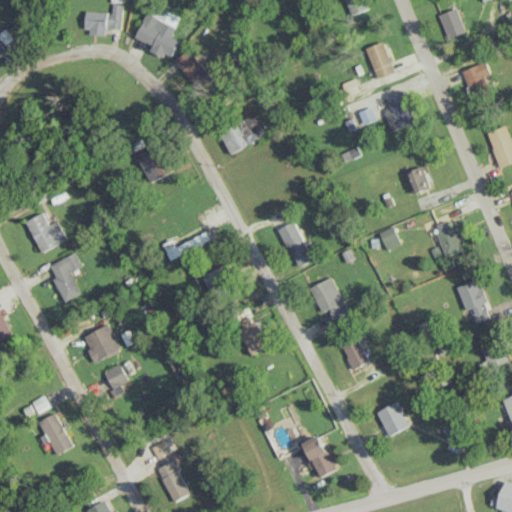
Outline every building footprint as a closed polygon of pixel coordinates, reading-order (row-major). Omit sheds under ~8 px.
[(369,9),(365,0),(346,0),(353,15),(369,9)] [(85,32),(106,33),(107,28),(121,29),(123,4),(112,3),(112,12),(86,10),(85,32)] [(147,12),(136,36),(153,45),(150,50),(163,56),(165,53),(171,56),(179,40),(171,36),(180,16),(157,5),(152,14),(147,12)] [(440,14),(449,38),(467,31),(458,7),(440,14)] [(0,55),(8,49),(0,40),(0,55)] [(367,48),(378,77),(396,70),(385,40),(367,48)] [(176,60),(196,85),(210,74),(189,49),(176,60)] [(492,73),(487,60),(463,70),(473,96),(491,88),(486,75),(492,73)] [(417,121),(405,89),(387,97),(391,108),(385,110),(394,130),(417,121)] [(378,119),(374,106),(360,111),(365,124),(378,119)] [(268,134),(257,113),(221,132),(232,153),(268,134)] [(511,162),(511,135),(508,124),(488,132),(501,167),(511,162)] [(343,153),(346,161),(362,155),(359,147),(343,153)] [(172,169),(156,148),(138,161),(153,182),(172,169)] [(414,193),(432,186),(424,165),(406,172),(414,193)] [(68,239),(59,220),(51,224),(44,211),(27,220),(42,251),(68,239)] [(313,260),(296,220),(281,226),(298,267),(313,260)] [(459,224),(449,228),(447,220),(436,224),(447,256),(464,250),(461,241),(464,239),(459,224)] [(402,243),(395,225),(380,231),(388,249),(402,243)] [(172,258),(212,240),(208,231),(168,249),(172,258)] [(65,300),(81,293),(72,271),(82,266),(76,252),(49,264),(65,300)] [(240,286),(229,263),(204,275),(215,298),(240,286)] [(330,308),(336,323),(350,318),(334,276),(311,285),(321,312),(330,308)] [(483,285),(480,286),(477,278),(459,285),(474,324),(491,318),(488,309),(492,307),(483,285)] [(0,339),(12,334),(1,309),(0,309),(0,339)] [(235,317),(254,354),(270,346),(251,309),(235,317)] [(95,361),(122,350),(111,324),(85,334),(95,361)] [(369,361),(357,337),(342,344),(354,368),(369,361)] [(509,362),(504,339),(484,344),(489,366),(509,362)] [(121,384),(130,378),(121,362),(104,373),(118,396),(125,391),(121,384)] [(412,425),(400,400),(378,411),(384,424),(381,425),(387,437),(412,425)] [(74,446),(56,412),(40,420),(57,454),(74,446)] [(450,440),(461,434),(453,421),(443,427),(450,440)] [(320,476),(336,470),(323,434),(306,440),(320,476)] [(170,451),(164,440),(153,446),(159,457),(170,451)] [(157,468),(174,502),(192,493),(175,459),(157,468)] [(511,481),(507,480),(501,497),(494,494),(491,505),(511,511),(511,481)] [(90,511),(118,511),(116,508),(111,510),(106,499),(89,507),(90,511)]
